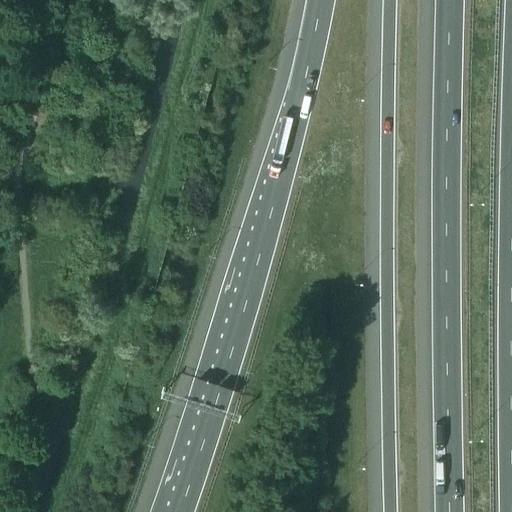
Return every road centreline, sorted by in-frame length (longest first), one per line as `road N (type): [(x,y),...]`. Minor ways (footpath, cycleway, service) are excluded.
road 1 (motorway): [(320,0),(256,265),(179,511)]
road 2 (motorway): [(444,0),(449,511)]
road 3 (motorway): [(393,0),(391,511)]
